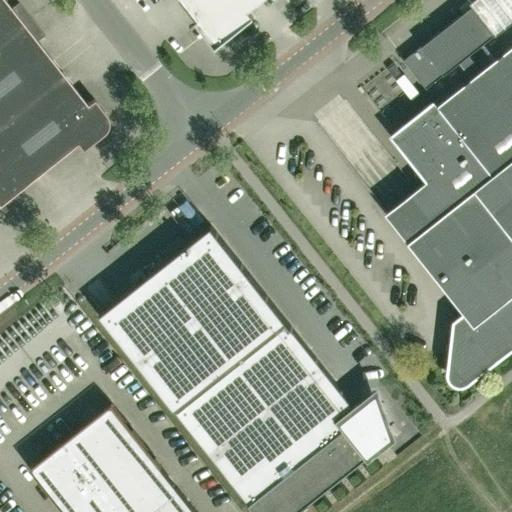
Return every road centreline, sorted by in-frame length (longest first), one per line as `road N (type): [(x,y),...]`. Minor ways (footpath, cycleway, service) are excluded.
road 1 (unclassified): [(0,298),(198,133)]
road 2 (unclassified): [(198,133),(373,0)]
road 3 (unclassified): [(198,133),(93,0)]
